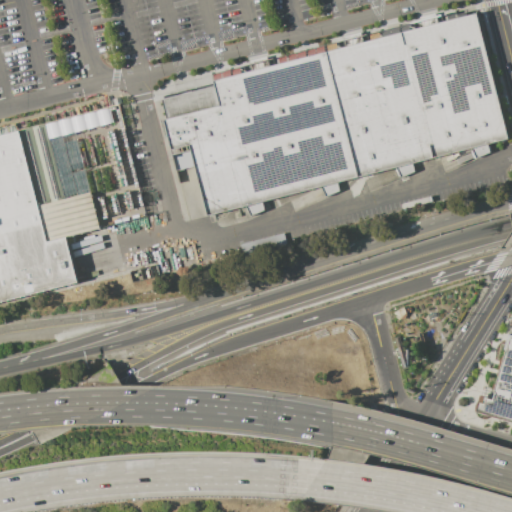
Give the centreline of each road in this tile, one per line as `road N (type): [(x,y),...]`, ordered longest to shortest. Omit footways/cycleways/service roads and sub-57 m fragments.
road 1 (motorway): [(349,430),(189,410),(0,416)]
road 2 (motorway): [(0,492),(161,472),(333,478)]
road 3 (motorway): [(509,223),(224,312)]
road 4 (motorway): [(226,325),(503,239)]
road 5 (tertiary): [(365,511),(511,280)]
road 6 (motorway): [(133,387),(368,298)]
road 7 (tertiary): [(224,293),(0,330)]
road 8 (motorway): [(224,293),(36,360)]
road 9 (motorway): [(224,312),(131,343),(36,360)]
road 10 (tertiary): [(511,203),(349,252)]
road 11 (motorway): [(511,475),(349,430)]
road 12 (motorway): [(333,478),(493,511)]
road 13 (residential): [(368,298),(394,398),(423,420)]
road 14 (tertiary): [(349,252),(224,293)]
